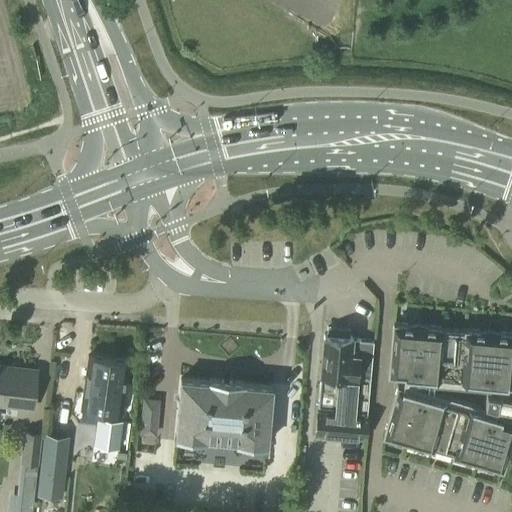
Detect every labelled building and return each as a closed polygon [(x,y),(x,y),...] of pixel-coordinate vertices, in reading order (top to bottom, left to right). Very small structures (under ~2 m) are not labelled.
[(302,250),(304,259),(323,254),(321,245),(302,250)] [(398,385),(384,433),(433,447),(433,446),(454,452),(453,453),(502,467),(511,431),(511,417),(504,416),(507,406),(511,406),(511,393),(510,393),(510,383),(511,383),(511,378),(511,332),(466,329),(466,330),(444,328),(444,327),(394,322),(390,372),(405,373),(403,386),(398,385)] [(317,410),(315,433),(364,437),(373,341),(351,338),(351,337),(348,336),(349,329),(327,327),(326,334),(323,334),(317,406),(330,407),(329,411),(317,410)] [(88,355),(80,408),(120,413),(128,361),(88,355)] [(0,365),(0,404),(32,408),(37,369),(0,365)] [(180,378),(175,436),(205,438),(205,437),(236,439),(236,441),(266,444),(271,386),(243,384),(243,382),(209,379),(209,381),(180,378)] [(145,401),(141,438),(159,440),(162,403),(145,401)] [(97,418),(94,444),(117,447),(121,421),(97,418)] [(69,425),(45,422),(38,481),(62,484),(69,425)] [(24,432),(20,461),(36,463),(39,434),(24,432)]
